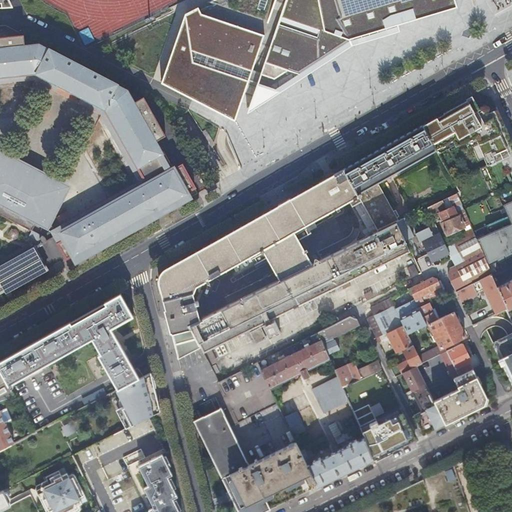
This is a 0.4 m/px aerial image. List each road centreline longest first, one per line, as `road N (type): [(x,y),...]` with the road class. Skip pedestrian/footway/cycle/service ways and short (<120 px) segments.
road 1 (residential): [(131,258),(488,55)]
road 2 (residential): [(505,405),(439,267),(356,306),(424,447)]
road 3 (residential): [(131,258),(201,511)]
road 4 (residential): [(0,333),(131,258)]
road 5 (residential): [(295,511),(424,447)]
road 6 (unknown): [(356,306),(233,362)]
